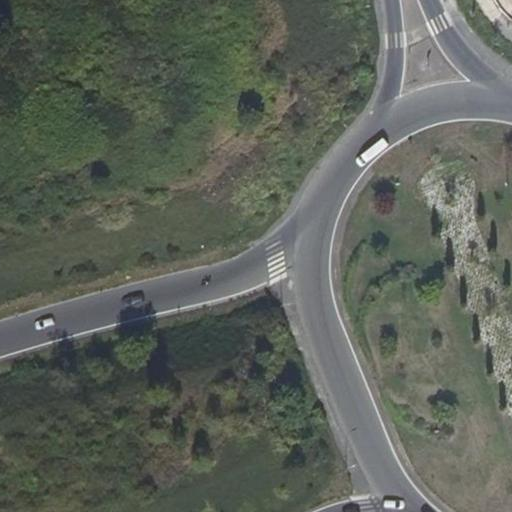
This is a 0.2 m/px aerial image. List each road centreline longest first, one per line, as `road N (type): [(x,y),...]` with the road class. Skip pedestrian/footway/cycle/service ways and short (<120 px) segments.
road 1 (primary): [(313,227),(249,272),(0,342)]
road 2 (primary): [(313,227),(310,275),(321,330),(382,473),(409,511)]
road 3 (primary): [(508,102),(459,58),(427,0)]
road 4 (primary): [(508,102),(436,106),(382,128)]
road 5 (primary): [(392,0),(396,63),(382,128)]
road 6 (primary): [(382,128),(336,173),(313,227)]
